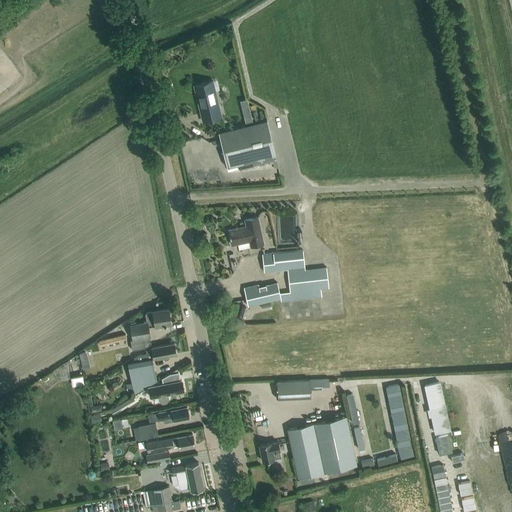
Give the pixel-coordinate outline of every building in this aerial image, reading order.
[(213,80),(206,82),(194,85),(203,121),(221,116),(213,80)] [(258,122),(218,132),(227,167),(252,160),(254,166),(273,161),(275,167),(278,167),(275,155),(270,131),(267,120),(258,122)] [(263,243),(258,216),(245,219),(246,227),(238,229),(237,227),(229,229),(232,244),(249,240),(251,246),(263,243)] [(302,249),(263,254),(265,271),(273,270),(287,269),(288,274),(289,288),(290,291),(291,300),(321,296),(321,288),(329,287),(326,266),(305,269),(304,261),(302,249)] [(254,285),(244,287),(248,305),(258,303),(281,297),(279,292),(279,289),(277,282),(259,286),(258,283),(254,285)] [(339,314),(339,304),(330,304),(331,314),(339,314)] [(316,306),(316,315),(325,315),(324,306),(316,306)] [(168,307),(158,309),(153,310),(145,312),(146,319),(143,319),(143,322),(130,324),(132,339),(130,339),(132,349),(145,347),(150,343),(151,343),(148,326),(155,324),(155,325),(164,323),(164,324),(166,324),(166,323),(170,322),(168,307)] [(99,340),(100,345),(126,338),(125,334),(99,340)] [(174,342),(164,344),(150,347),(151,349),(146,350),(146,353),(139,354),(134,357),(134,361),(127,362),(132,383),(127,384),(128,388),(133,388),(133,392),(134,395),(156,381),(155,376),(153,364),(155,364),(154,359),(152,360),(151,355),(161,354),(161,356),(176,353),(174,342)] [(90,359),(80,361),(82,368),(91,367),(90,360),(90,359)] [(90,372),(78,373),(79,381),(91,380),(90,372)] [(169,374),(162,378),(163,383),(149,386),(151,397),(152,397),(151,396),(158,394),(159,400),(162,402),(166,401),(168,398),(167,393),(168,392),(168,393),(184,390),(181,379),(180,380),(178,372),(169,374)] [(329,386),(329,379),(309,380),(277,381),(277,398),(310,397),(310,389),(321,389),(321,386),(329,386)] [(354,391),(357,401),(363,399),(359,389),(354,391)] [(132,396),(110,409),(113,413),(135,400),(132,396)] [(268,404),(259,405),(262,429),(271,427),(268,404)] [(187,406),(177,408),(149,413),(150,420),(157,419),(173,416),(173,419),(189,416),(187,406)] [(313,423),(287,428),(298,477),(323,472),(357,465),(346,416),(313,423)] [(155,422),(139,426),(141,438),(157,435),(155,422)] [(360,444),(370,444),(368,422),(361,423),(361,434),(359,434),(360,444)] [(192,433),(182,435),(145,442),(147,451),(179,445),(179,447),(195,444),(192,433)] [(259,444),(263,460),(281,457),(278,441),(259,444)] [(168,450),(146,455),(147,463),(170,458),(168,450)] [(108,460),(100,462),(102,469),(110,468),(108,460)] [(191,490),(204,487),(198,461),(185,464),(171,467),(173,474),(177,473),(179,482),(189,480),(191,490)] [(168,485),(158,487),(155,488),(158,503),(171,501),(168,485)] [(171,501),(158,503),(159,511),(163,510),(173,508),(180,507),(179,499),(171,501)]
